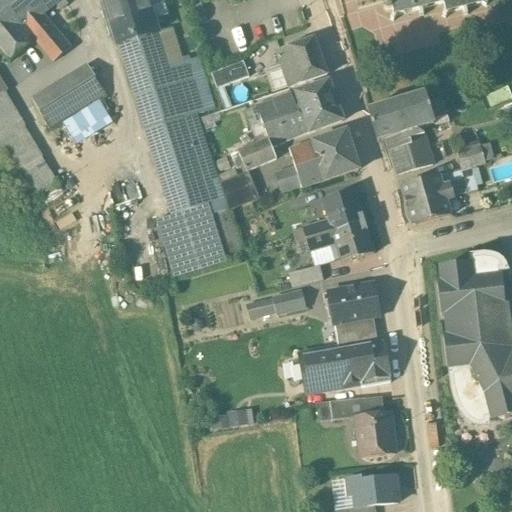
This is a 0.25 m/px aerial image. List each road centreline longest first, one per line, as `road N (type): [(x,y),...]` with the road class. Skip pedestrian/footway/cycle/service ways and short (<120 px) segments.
road 1 (residential): [(440,511),(400,244)]
road 2 (residential): [(400,244),(321,0)]
